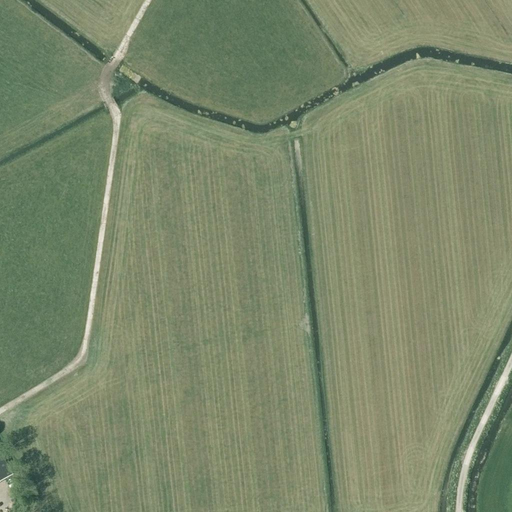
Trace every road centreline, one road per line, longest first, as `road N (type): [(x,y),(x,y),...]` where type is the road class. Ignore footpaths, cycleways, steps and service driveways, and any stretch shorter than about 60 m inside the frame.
road 1 (track): [(148,0),(102,81),(115,135),(82,355),(0,411)]
road 2 (unclassified): [(457,511),(467,457),(511,358)]
